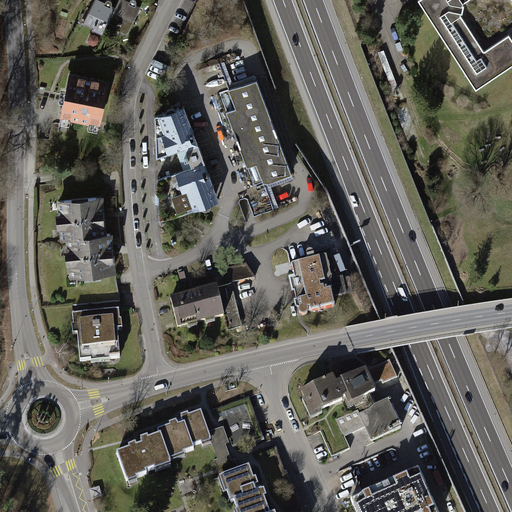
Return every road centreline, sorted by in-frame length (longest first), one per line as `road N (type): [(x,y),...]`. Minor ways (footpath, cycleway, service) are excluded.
road 1 (motorway): [(283,0),(491,511)]
road 2 (motorway): [(511,487),(314,0)]
road 3 (residential): [(175,0),(131,87),(127,114),(136,268),(160,384)]
road 4 (residential): [(24,337),(11,0)]
road 5 (secondary): [(267,357),(511,311)]
road 6 (residential): [(328,511),(267,357)]
